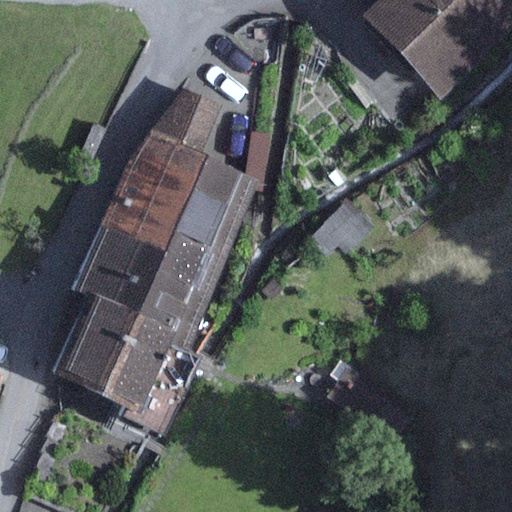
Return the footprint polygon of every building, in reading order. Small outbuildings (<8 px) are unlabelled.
[(511,0),(365,0),(348,17),(429,100),(511,19),(511,0)] [(216,107),(177,92),(142,132),(125,158),(221,209),(234,173),(197,157),(216,107)] [(221,209),(125,158),(62,292),(81,299),(42,374),(119,410),(116,417),(152,437),(190,362),(157,347),(221,209)] [(344,203),(304,241),(324,262),(336,250),(344,258),(372,232),(344,203)] [(0,340),(0,371),(8,373),(14,344),(0,340)] [(343,370),(315,405),(379,454),(407,419),(343,370)] [(52,416),(26,493),(64,511),(95,511),(142,446),(68,411),(63,411),(59,412),(54,414),(52,416)]
